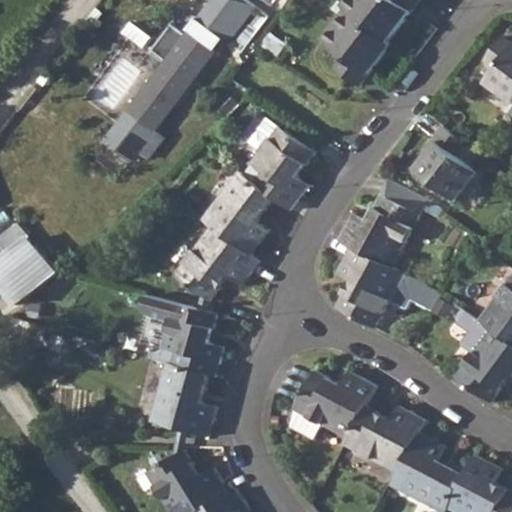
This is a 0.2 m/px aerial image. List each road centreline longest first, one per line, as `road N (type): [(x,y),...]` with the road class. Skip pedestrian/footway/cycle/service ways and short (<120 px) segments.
road 1 (residential): [(290,307),(322,216),(490,0)]
road 2 (residential): [(290,307),(391,356),(511,439)]
road 3 (residential): [(284,511),(254,467),(248,417),(290,307)]
road 4 (unclassified): [(100,511),(0,366)]
